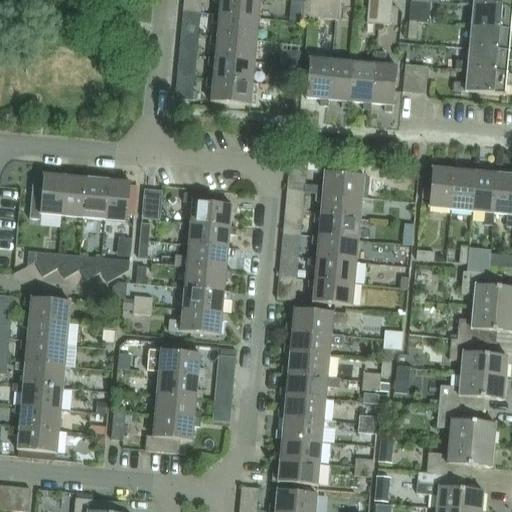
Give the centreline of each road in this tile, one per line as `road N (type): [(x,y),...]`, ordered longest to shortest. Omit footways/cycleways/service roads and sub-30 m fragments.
road 1 (residential): [(150,156),(271,167),(243,464),(224,488)]
road 2 (residential): [(173,485),(0,470)]
road 3 (residential): [(150,156),(164,0)]
road 4 (residential): [(0,142),(150,156)]
